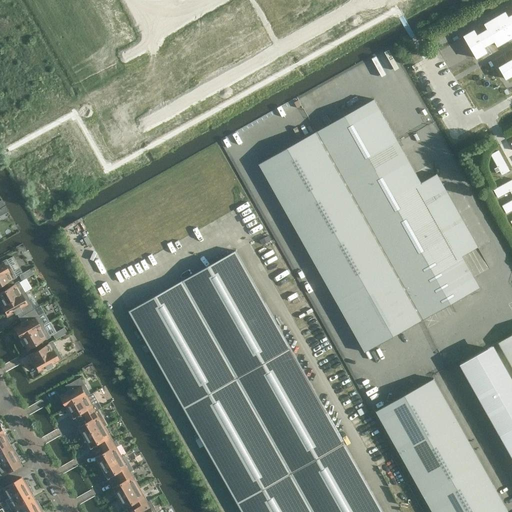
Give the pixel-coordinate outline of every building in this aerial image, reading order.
[(96,0),(97,1),(94,3),(98,9),(109,3),(107,0),(96,0)] [(475,30),(464,37),(476,58),(487,52),(484,46),(494,41),(497,46),(511,37),(511,15),(509,18),(506,12),(485,25),(488,30),(478,36),(475,30)] [(108,17),(97,24),(100,30),(104,28),(110,40),(125,32),(127,35),(135,31),(125,14),(111,22),(108,17)] [(511,60),(499,68),(506,79),(511,75),(511,60)] [(480,287),(474,277),(445,225),(460,216),(448,195),(433,203),(374,99),(314,133),(422,322),(480,287)] [(259,164),(365,352),(422,322),(314,133),(259,164)] [(129,311),(242,511),(383,511),(236,251),(129,311)] [(0,285),(15,277),(6,260),(0,263),(0,285)] [(30,268),(19,275),(22,280),(33,274),(30,268)] [(0,303),(1,305),(24,292),(18,282),(0,292),(0,303)] [(24,292),(1,305),(7,316),(14,312),(15,313),(18,312),(21,317),(34,309),(24,292)] [(14,329),(20,339),(43,326),(34,309),(21,317),(23,321),(20,323),(21,324),(14,329)] [(43,326),(20,339),(24,346),(25,345),(27,349),(49,336),(43,326)] [(64,327),(53,333),(52,334),(55,339),(67,333),(64,327)] [(511,334),(499,342),(511,366),(511,334)] [(61,358),(52,341),(30,354),(33,360),(32,360),(38,371),(45,367),(46,369),(52,366),(51,364),(61,358)] [(495,386),(506,380),(488,348),(460,364),(511,455),(511,390),(511,388),(499,395),(495,386)] [(61,397),(67,407),(90,394),(81,377),(68,385),(71,389),(67,391),(68,393),(61,397)] [(376,411),(433,511),(508,511),(434,378),(376,411)] [(67,407),(71,414),(72,413),(74,417),(83,412),(85,417),(99,409),(96,404),(93,406),(87,397),(91,395),(90,394),(67,407)] [(80,431),(84,438),(107,425),(99,409),(85,417),(88,422),(80,427),(82,430),(80,431)] [(107,425),(84,438),(88,444),(90,444),(92,447),(100,443),(102,447),(113,441),(105,427),(108,425),(107,425)] [(8,442),(10,441),(6,434),(0,437),(0,450),(10,445),(8,442)] [(98,461),(101,468),(124,455),(124,454),(121,456),(116,447),(119,445),(116,440),(113,441),(102,447),(105,452),(97,457),(99,460),(98,461)] [(12,448),(10,445),(0,450),(0,463),(17,454),(13,447),(12,448)] [(21,461),(17,454),(0,463),(0,477),(22,465),(20,462),(21,461)] [(124,455),(101,468),(105,475),(107,474),(109,478),(117,473),(120,478),(130,472),(133,470),(124,455)] [(130,472),(120,478),(122,482),(114,487),(116,491),(115,491),(119,498),(139,487),(130,472)] [(22,477),(4,488),(9,498),(6,499),(6,500),(29,487),(26,480),(24,481),(22,477)] [(32,494),(33,494),(29,487),(6,500),(12,510),(34,498),(32,494)] [(139,487),(119,498),(123,505),(124,504),(126,508),(134,503),(137,508),(147,502),(139,487)] [(36,501),(34,498),(12,510),(15,509),(17,511),(31,511),(41,507),(37,500),(36,501)] [(156,511),(150,500),(147,502),(137,508),(129,511),(156,511)]
